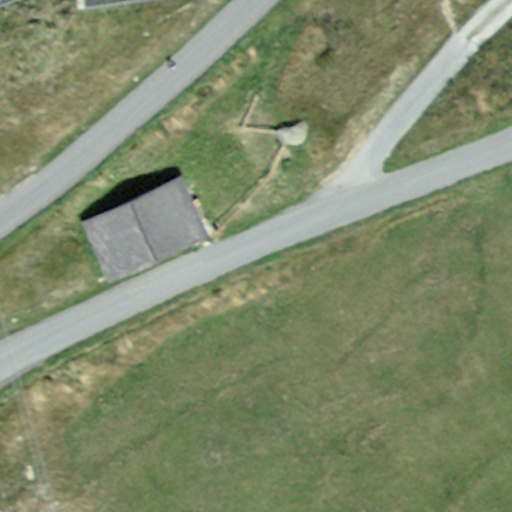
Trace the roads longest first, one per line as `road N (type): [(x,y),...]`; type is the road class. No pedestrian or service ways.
road 1 (residential): [(0,362),(67,322),(317,214)]
road 2 (residential): [(256,0),(0,220)]
road 3 (residential): [(511,0),(465,39),(317,214)]
road 4 (residential): [(317,214),(511,138)]
